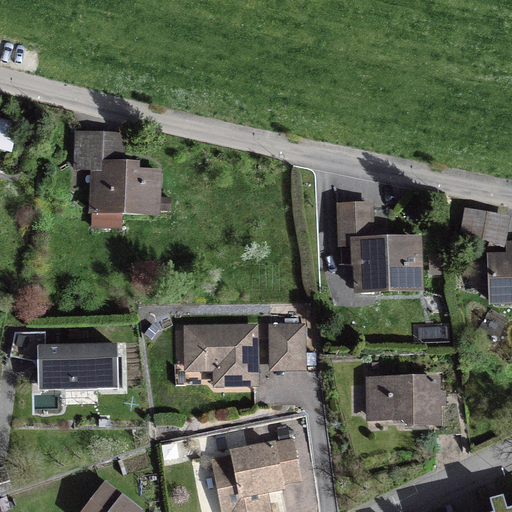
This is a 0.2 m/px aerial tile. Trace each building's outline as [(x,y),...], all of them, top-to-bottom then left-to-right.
[(24,130),(0,124),(0,155),(17,160),(24,130)] [(94,166),(92,226),(120,227),(121,213),(156,215),(157,174),(135,173),(135,167),(101,165),(102,136),(83,136),(81,166),(94,166)] [(418,290),(416,242),(386,243),(386,238),(372,239),(371,206),(339,207),(341,263),(358,263),(359,292),(418,290)] [(502,245),(506,221),(467,215),(464,230),(502,245)] [(511,295),(511,258),(490,259),(492,303),(511,302),(511,296),(511,295)] [(272,344),(302,343),(302,328),(272,328),(272,344)] [(216,369),(216,385),(256,384),(255,329),(187,330),(188,369),(216,369)] [(10,357),(37,357),(37,362),(46,362),(47,391),(118,389),(117,346),(45,348),(45,333),(15,334),(10,357)] [(435,435),(462,434),(457,404),(436,404),(435,381),(371,382),(371,419),(411,418),(411,424),(434,423),(435,435)] [(280,481),(297,477),(291,443),(234,454),(235,459),(215,463),(224,511),(247,511),(246,508),(266,504),(263,492),(281,488),(280,481)] [(0,484),(10,481),(5,467),(0,468),(0,484)] [(137,511),(105,488),(86,511),(137,511)] [(511,511),(511,509),(507,511),(503,498),(490,502),(492,511),(511,511)]
